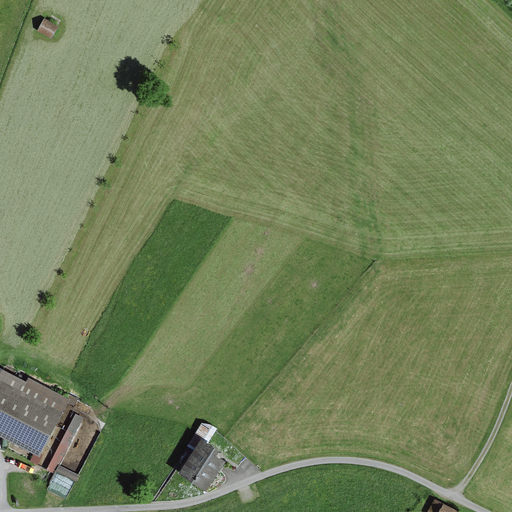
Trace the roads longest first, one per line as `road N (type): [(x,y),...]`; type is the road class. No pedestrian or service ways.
road 1 (track): [(22,511),(173,505),(328,460),(383,466),(485,511)]
road 2 (track): [(455,498),(511,389)]
